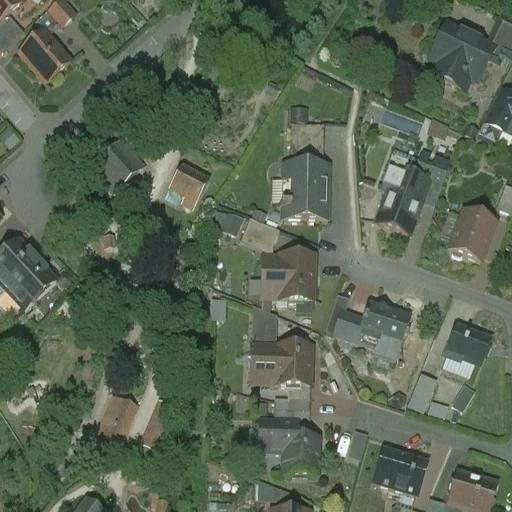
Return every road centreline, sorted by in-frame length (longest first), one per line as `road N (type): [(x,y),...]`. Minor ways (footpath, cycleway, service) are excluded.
road 1 (residential): [(187,0),(186,13),(44,143)]
road 2 (residential): [(511,316),(354,257)]
road 3 (residential): [(511,456),(358,413)]
